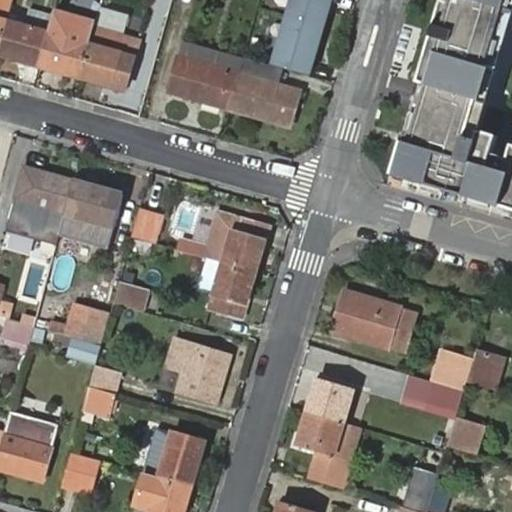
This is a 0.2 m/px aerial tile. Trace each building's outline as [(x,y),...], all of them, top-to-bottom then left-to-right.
[(293,0),(287,20),(324,31),(333,0),(293,0)] [(508,0),(440,0),(412,97),(386,187),(511,224),(511,145),(510,145),(506,160),(491,156),(496,139),(470,131),(475,115),(508,0)] [(0,13),(0,19),(8,22),(12,7),(12,5),(3,3),(0,13)] [(49,34),(53,17),(30,11),(26,27),(8,22),(0,49),(0,54),(19,60),(39,66),(42,56),(49,34)] [(42,56),(39,66),(61,72),(81,77),(90,45),(94,29),(96,23),(55,11),(53,17),(49,34),(42,56)] [(287,20),(274,66),(311,76),(324,31),(287,20)] [(94,29),(90,45),(81,77),(104,84),(114,87),(126,91),(128,82),(135,58),(140,42),(122,37),(94,29)] [(239,75),(244,59),(184,42),(179,58),(239,75)] [(230,108),(239,75),(179,58),(169,91),(230,108)] [(282,69),(244,59),(239,75),(278,86),(282,69)] [(278,86),(239,75),(230,108),(291,126),(300,92),(278,86)] [(65,216),(74,182),(32,170),(24,168),(22,175),(12,214),(31,220),(35,207),(65,216)] [(115,194),(74,182),(65,216),(95,224),(91,237),(111,242),(121,203),(123,196),(115,194)] [(141,210),(133,237),(156,243),(163,216),(141,210)] [(207,249),(205,258),(208,258),(224,263),(257,272),(263,248),(266,242),(266,240),(270,227),(238,218),(218,212),(207,249)] [(182,242),(180,250),(200,256),(203,248),(182,242)] [(224,263),(208,258),(204,274),(220,278),(215,294),(211,308),(233,315),(238,301),(247,304),(249,295),(257,272),(224,263)] [(120,283),(114,302),(143,310),(149,291),(120,283)] [(390,348),(407,353),(412,338),(410,338),(417,312),(402,307),(345,291),(340,309),(333,331),(339,333),(390,348)] [(247,304),(238,301),(233,315),(243,317),(247,304)] [(50,330),(82,339),(100,344),(108,313),(74,305),(68,328),(52,323),(50,330)] [(25,323),(35,326),(37,319),(27,317),(27,316),(7,310),(5,318),(7,319),(25,323)] [(4,339),(30,346),(35,326),(25,323),(7,319),(4,328),(7,329),(4,339)] [(98,360),(102,345),(100,344),(82,339),(77,360),(96,366),(98,360)] [(186,364),(177,390),(218,402),(231,357),(192,344),(177,340),(171,358),(186,364)] [(465,391),(468,382),(475,360),(443,350),(434,382),(465,391)] [(475,360),(468,382),(495,390),(505,359),(477,351),(475,360)] [(96,366),(91,386),(116,394),(116,393),(122,373),(103,368),(105,362),(98,360),(96,366)] [(319,378),(308,412),(345,423),(355,389),(319,378)] [(459,411),(465,391),(434,382),(428,401),(459,411)] [(116,394),(91,386),(84,409),(111,416),(117,394),(116,394)] [(4,434),(0,449),(0,468),(44,481),(60,425),(11,411),(4,434)] [(354,450),(361,428),(345,423),(308,412),(299,446),(335,457),(338,445),(354,450)] [(487,425),(458,417),(449,446),(478,455),(487,425)] [(160,478),(193,487),(200,464),(202,457),(202,456),(207,441),(173,431),(170,446),(165,461),(149,456),(145,472),(144,474),(160,478)] [(338,445),(335,457),(351,461),(354,450),(338,445)] [(101,460),(72,453),(63,486),(91,494),(101,460)] [(419,511),(429,511),(440,474),(415,467),(404,507),(419,511)] [(184,511),(185,510),(193,487),(160,478),(151,509),(150,511),(184,511)] [(317,511),(282,502),(279,511),(317,511)]
